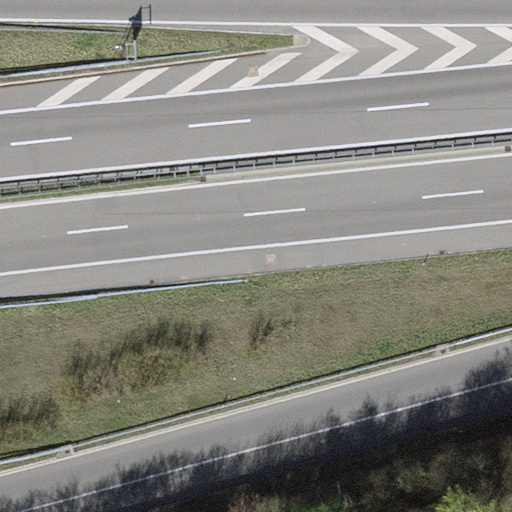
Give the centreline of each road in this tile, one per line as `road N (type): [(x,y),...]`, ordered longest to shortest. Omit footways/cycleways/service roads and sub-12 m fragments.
road 1 (motorway): [(0,493),(511,354)]
road 2 (motorway): [(0,241),(511,187)]
road 3 (motorway): [(511,94),(0,145)]
road 4 (motorway): [(511,5),(0,2)]
